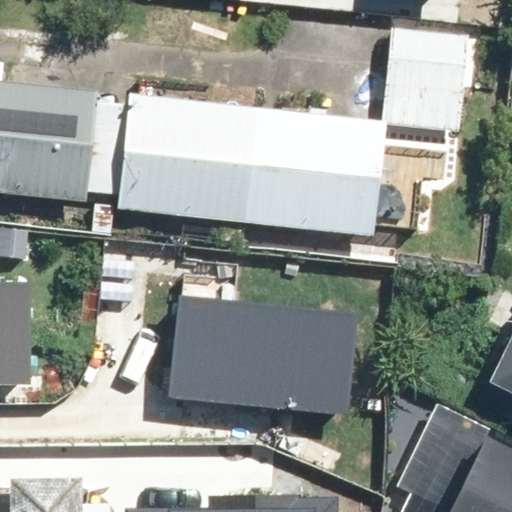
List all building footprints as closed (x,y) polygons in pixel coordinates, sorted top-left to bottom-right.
[(380,127),(456,133),(463,38),(386,33),(380,127)] [(0,188),(375,239),(390,132),(0,80),(0,188)] [(0,283),(0,376),(38,377),(38,284),(0,283)] [(179,292),(166,384),(344,409),(357,317),(179,292)] [(511,345),(488,397),(511,408),(511,345)] [(511,511),(511,442),(494,433),(452,511),(511,511)] [(84,511),(84,477),(8,477),(8,511),(84,511)] [(279,511),(280,497),(225,498),(225,511),(279,511)]
